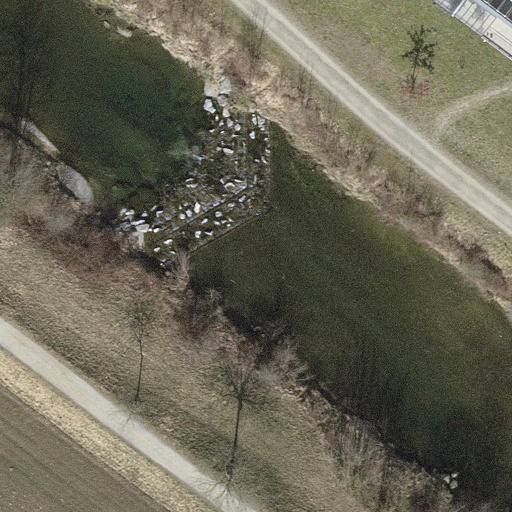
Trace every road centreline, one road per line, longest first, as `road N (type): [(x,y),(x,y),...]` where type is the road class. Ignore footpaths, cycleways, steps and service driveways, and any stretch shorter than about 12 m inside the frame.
road 1 (track): [(511,220),(400,141),(250,0)]
road 2 (track): [(238,511),(0,335)]
